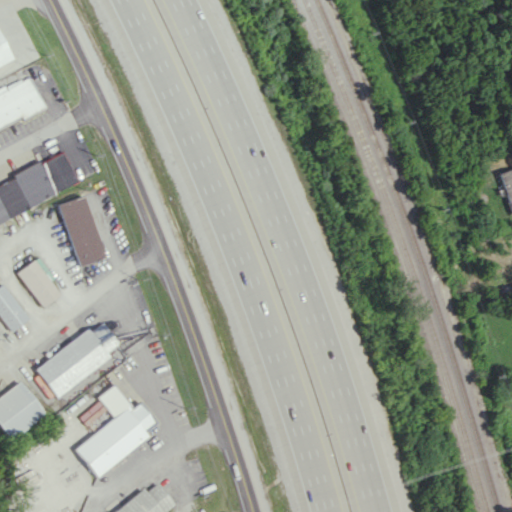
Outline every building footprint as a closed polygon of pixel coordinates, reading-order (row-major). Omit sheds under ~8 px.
[(0,64),(11,59),(0,37),(0,64)] [(0,129),(43,109),(27,75),(0,87),(0,129)] [(0,220),(75,183),(60,152),(0,180),(0,220)] [(511,167),(497,172),(510,214),(511,213),(511,167)] [(101,257),(80,195),(55,204),(76,265),(101,257)] [(13,272),(40,307),(58,293),(31,259),(13,272)] [(1,283),(0,283),(0,318),(9,330),(26,316),(1,283)] [(32,368),(51,395),(120,346),(100,319),(32,368)] [(17,380),(0,393),(0,426),(10,440),(44,413),(17,380)] [(111,418),(71,447),(93,476),(145,437),(142,432),(154,423),(137,401),(129,407),(111,384),(95,396),(111,418)] [(105,511),(159,511),(171,502),(156,483),(145,492),(140,485),(105,511)]
